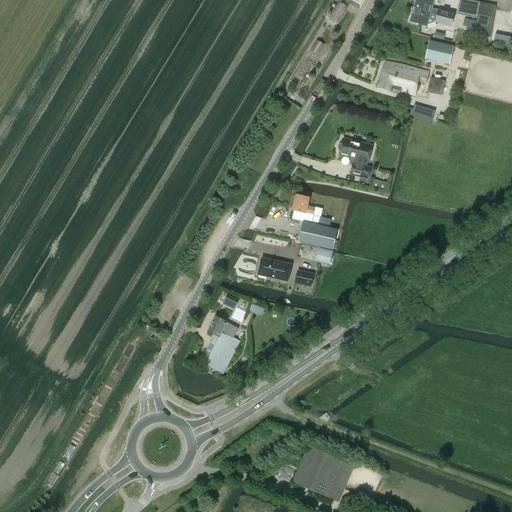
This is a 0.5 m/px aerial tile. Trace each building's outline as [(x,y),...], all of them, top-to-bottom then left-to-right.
[(336,0),(336,2),(339,4),(332,16),(339,20),(347,8),(344,6),(346,2),(358,9),(363,0),(336,0)] [(416,0),(410,22),(427,26),(427,25),(435,22),(451,27),(454,15),(431,9),(433,0),(416,0)] [(490,38),(494,18),(496,6),(465,0),(459,0),(457,15),(477,19),(473,35),(490,38)] [(495,34),(494,41),(510,44),(511,37),(495,34)] [(311,51),(318,55),(324,45),(317,41),(311,51)] [(426,60),(449,65),(453,47),(430,42),(426,60)] [(426,83),(429,72),(400,65),(385,62),(378,88),(393,92),(393,90),(415,96),(418,80),(426,83)] [(429,92),(444,94),(446,81),(432,78),(429,92)] [(411,115),(432,122),(435,111),(414,105),(413,109),(411,115)] [(355,165),(364,167),(366,161),(368,162),(372,146),(343,139),(342,142),(339,144),(339,145),(338,148),(338,149),(340,151),(339,155),(356,159),(355,165)] [(370,169),(364,167),(355,165),(353,164),(350,174),(368,178),(370,169)] [(293,198),(292,204),(294,205),(292,211),(306,214),(313,216),(311,224),(312,225),(319,226),(329,229),(331,220),(320,217),(322,210),(308,206),(310,199),(296,195),(295,198),(293,198)] [(337,230),(319,226),(312,225),(306,223),(301,243),(333,250),(337,230)] [(332,252),(322,249),(319,262),(329,265),(332,252)] [(258,274),(259,275),(287,281),(291,265),(262,259),(258,274)] [(298,271),(295,283),(311,286),(313,275),(298,271)] [(224,293),(220,302),(224,304),(228,295),(224,293)] [(168,330),(174,319),(158,311),(153,323),(168,330)] [(215,317),(208,331),(219,337),(211,353),(204,365),(222,375),(229,362),(238,344),(240,341),(234,338),(238,329),(233,326),(226,323),(227,323),(215,317)] [(308,446),(292,482),(338,503),(338,502),(354,466),(308,446)]
